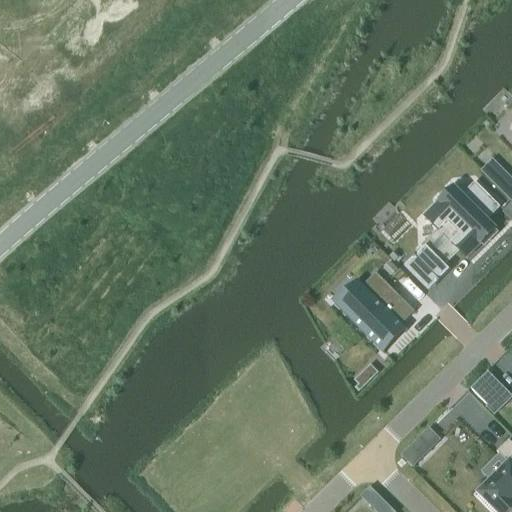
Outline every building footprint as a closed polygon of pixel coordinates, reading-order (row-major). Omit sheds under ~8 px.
[(425,250),(406,268),(428,291),(448,272),(443,266),(459,251),(467,259),(496,230),(486,221),(499,208),(475,185),(463,197),(452,187),(437,201),(440,204),(426,218),(438,231),(422,247),(425,250)] [(511,222),(511,206),(511,205),(502,213),(511,222)] [(384,268),(391,276),(398,269),(390,262),(384,268)] [(335,303),(334,305),(383,354),(384,353),(381,350),(403,329),(405,331),(406,330),(402,326),(415,313),(375,273),(363,286),(358,281),(356,282),(359,284),(337,306),(335,303)] [(354,382),(353,382),(355,383),(358,386),(355,389),(354,390),(358,394),(359,394),(372,380),(378,374),(370,365),(354,382)] [(488,373),(471,390),(488,407),(505,390),(488,373)] [(491,483),(479,495),(492,508),(495,511),(511,511),(511,444),(509,441),(497,453),(499,455),(509,465),(491,483)] [(414,444),(401,458),(412,469),(426,456),(414,444)] [(370,488),(361,497),(370,506),(378,497),(370,488)]
